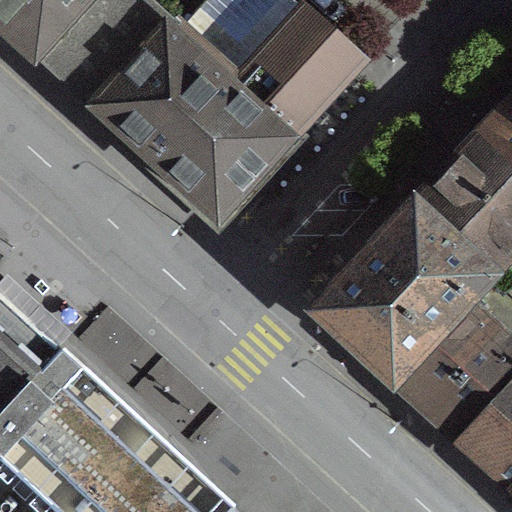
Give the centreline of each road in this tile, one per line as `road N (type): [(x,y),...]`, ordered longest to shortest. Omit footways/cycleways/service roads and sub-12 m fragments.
road 1 (residential): [(215,321),(505,0)]
road 2 (residential): [(0,126),(215,321)]
road 3 (residential): [(215,321),(423,511)]
